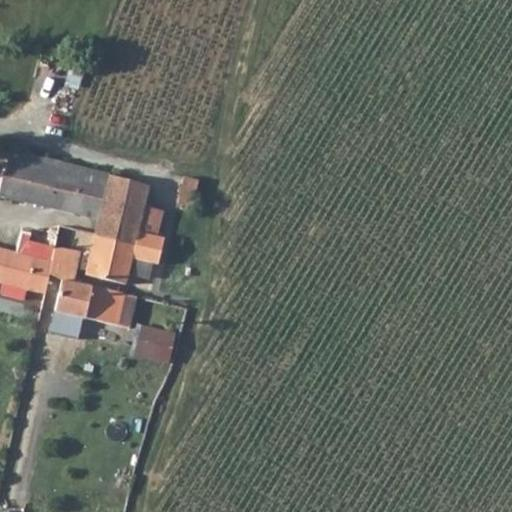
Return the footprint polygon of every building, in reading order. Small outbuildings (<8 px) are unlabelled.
[(109,175),(10,149),(4,172),(3,172),(0,186),(0,195),(98,219),(95,235),(134,245),(137,232),(145,200),(149,185),(109,175)] [(134,245),(95,235),(85,275),(125,284),(131,258),(158,265),(165,239),(137,232),(134,245)] [(40,245),(20,240),(16,254),(0,249),(0,282),(44,294),(48,277),(50,267),(51,263),(37,259),(40,245)] [(57,253),(54,268),(76,273),(79,258),(57,253)] [(74,283),(76,273),(54,268),(52,274),(62,276),(62,280),(74,283)] [(74,283),(62,280),(54,312),(116,326),(123,294),(74,283)] [(130,295),(123,294),(116,326),(123,328),(130,295)] [(168,363),(175,333),(141,325),(134,356),(168,363)]
